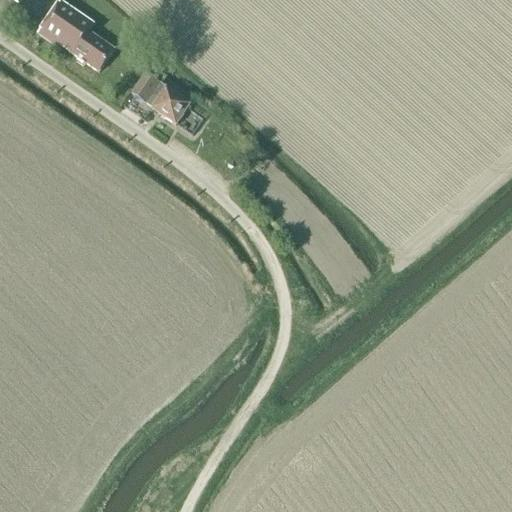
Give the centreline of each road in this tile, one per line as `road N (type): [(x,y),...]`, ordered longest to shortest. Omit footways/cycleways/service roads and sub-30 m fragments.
road 1 (unclassified): [(273,367),(283,295),(243,219),(0,39)]
road 2 (track): [(185,511),(273,367)]
